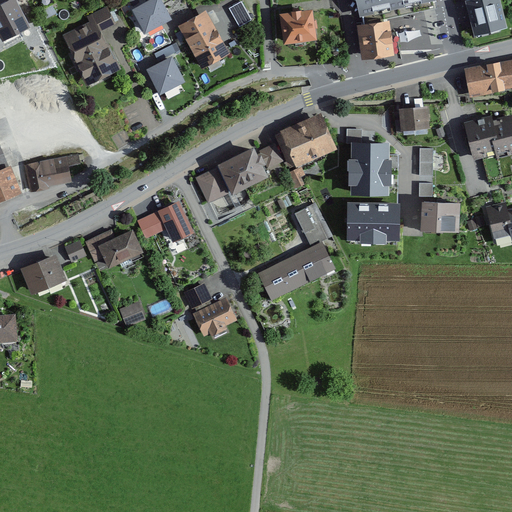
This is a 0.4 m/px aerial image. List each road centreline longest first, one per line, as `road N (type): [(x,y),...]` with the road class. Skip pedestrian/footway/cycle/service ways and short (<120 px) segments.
road 1 (residential): [(175,167),(263,356),(255,511)]
road 2 (residential): [(1,211),(107,164),(228,89),(271,74)]
road 3 (track): [(266,377),(0,294)]
road 4 (unclassified): [(175,167),(66,230),(15,247)]
road 5 (unclassified): [(326,93),(257,120),(175,167)]
